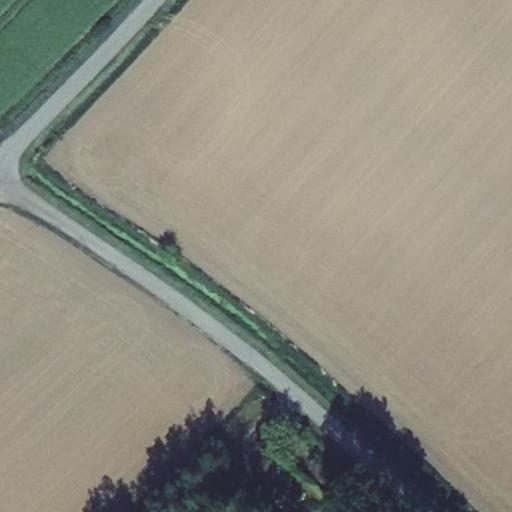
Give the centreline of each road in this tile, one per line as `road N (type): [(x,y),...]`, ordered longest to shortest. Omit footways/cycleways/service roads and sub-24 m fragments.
road 1 (track): [(0,178),(278,371),(431,511)]
road 2 (track): [(0,168),(157,0)]
